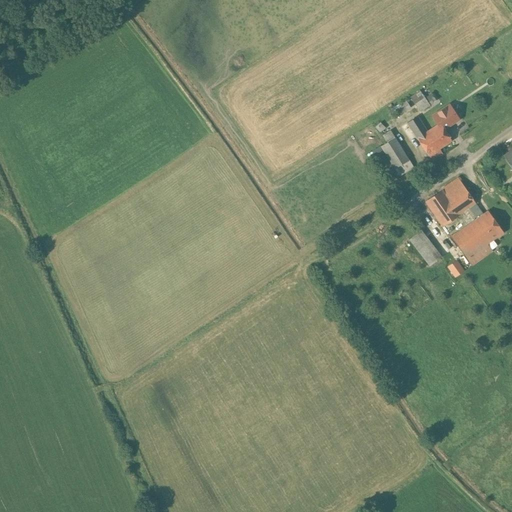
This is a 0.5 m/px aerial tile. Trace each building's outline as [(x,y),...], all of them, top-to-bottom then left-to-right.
[(430,106),(421,92),(411,99),(420,112),(430,106)] [(427,96),(432,104),(438,100),(432,92),(427,96)] [(398,104),(401,112),(411,108),(408,101),(398,104)] [(432,116),(438,125),(440,124),(444,129),(459,120),(450,105),(432,116)] [(427,132),(417,116),(407,123),(417,138),(427,132)] [(427,132),(417,138),(429,156),(439,149),(444,146),(451,141),(444,129),(440,124),(438,125),(427,132)] [(409,160),(395,138),(381,147),(394,168),(395,169),(409,160)] [(439,149),(429,156),(432,162),(443,155),(439,149)] [(409,160),(395,169),(399,176),(413,168),(409,160)] [(444,189),(451,198),(467,187),(460,178),(444,189)] [(467,187),(451,198),(461,213),(466,210),(471,206),(477,202),(467,187)] [(451,198),(444,189),(429,200),(446,224),(461,213),(451,198)] [(446,224),(429,200),(423,204),(440,228),(446,224)] [(486,214),(477,202),(471,206),(480,218),(486,214)] [(480,218),(471,206),(466,210),(475,222),(480,218)] [(475,222),(456,235),(471,256),(481,249),(501,235),(507,230),(492,210),(486,214),(480,218),(475,222)] [(409,240),(416,249),(428,240),(422,231),(409,240)] [(471,256),(456,235),(449,241),(468,267),(469,268),(476,263),(471,256)] [(442,258),(428,240),(416,249),(430,267),(442,258)] [(481,249),(471,256),(476,263),(486,256),(481,249)] [(448,266),(455,277),(465,270),(457,259),(448,266)] [(406,291),(400,295),(406,302),(411,297),(406,291)]
